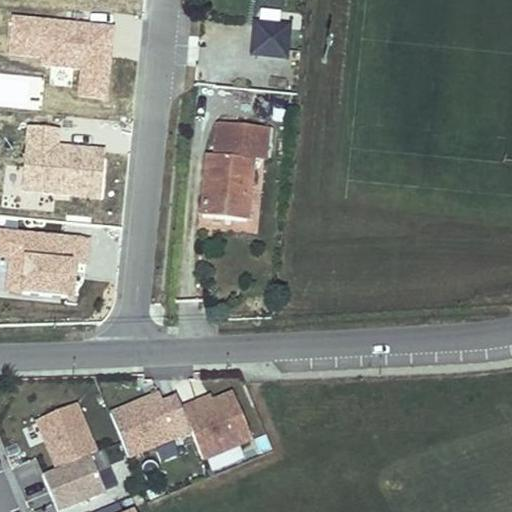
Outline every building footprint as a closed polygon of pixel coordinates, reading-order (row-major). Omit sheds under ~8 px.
[(115,24),(13,15),(10,53),(42,56),(41,65),(81,68),(79,93),(108,95),(115,24)] [(285,59),(288,29),(255,26),(252,56),(285,59)] [(207,156),(202,217),(246,222),(252,161),(265,162),(268,129),(218,124),(215,157),(207,156)] [(60,129),(27,127),(22,191),(101,197),(105,148),(59,145),(60,129)] [(21,208),(52,210),(53,197),(22,194),(21,208)] [(91,237),(0,227),(0,256),(8,257),(5,290),(74,296),(77,264),(88,265),(91,237)] [(199,402),(180,409),(190,432),(202,461),(251,440),(231,393),(211,402),(201,406),(199,402)] [(158,394),(109,415),(127,458),(190,432),(180,409),(176,397),(162,403),(158,394)] [(211,402),(209,397),(199,402),(201,406),(211,402)] [(35,421),(56,470),(88,457),(96,453),(76,404),(35,421)] [(58,511),(103,493),(88,457),(41,476),(55,511),(58,511)]
